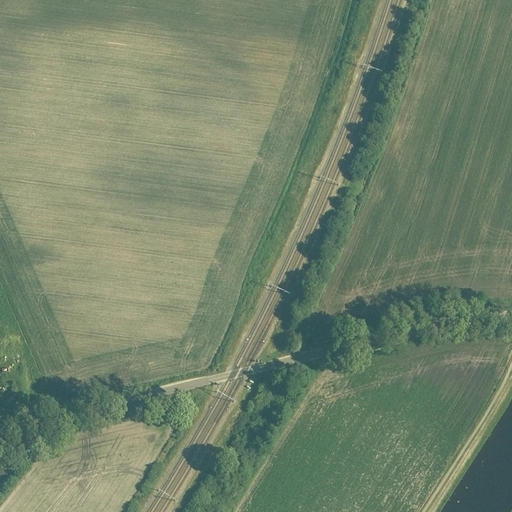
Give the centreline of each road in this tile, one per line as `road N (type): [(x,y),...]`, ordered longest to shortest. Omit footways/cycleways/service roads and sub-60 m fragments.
road 1 (unclassified): [(0,435),(414,331),(511,318)]
road 2 (track): [(433,511),(511,381)]
